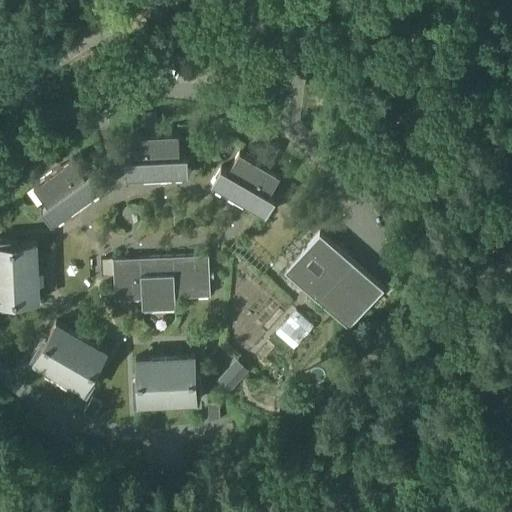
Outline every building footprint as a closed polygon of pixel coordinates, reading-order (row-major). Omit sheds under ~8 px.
[(157,110),(146,110),(146,127),(158,127),(157,110)] [(125,156),(126,176),(189,173),(189,153),(181,154),(180,131),(158,132),(147,132),(147,141),(133,142),(133,156),(125,156)] [(270,140),(261,155),(271,161),(280,146),(270,140)] [(58,160),(48,146),(39,152),(49,167),(58,160)] [(270,192),(281,174),(281,173),(241,149),(229,169),(222,165),(212,181),(267,213),(277,196),(270,192)] [(41,206),(53,222),(104,185),(93,169),(86,174),(78,163),(67,171),(61,164),(34,183),(48,202),(41,206)] [(320,230),(305,247),(285,271),(349,327),(385,286),(320,230)] [(0,300),(41,299),(38,240),(0,241),(0,300)] [(211,294),(209,252),(114,256),(115,274),(116,297),(143,296),(143,308),(177,307),(176,295),(211,294)] [(102,257),(102,274),(115,274),(114,256),(102,257)] [(315,326),(297,310),(277,332),(295,348),(315,326)] [(57,319),(33,359),(85,389),(108,349),(57,319)] [(137,355),(139,398),(139,402),(198,399),(196,353),(137,355)] [(103,401),(93,395),(84,411),(94,416),(103,401)] [(209,400),(209,418),(221,417),(220,399),(209,400)]
